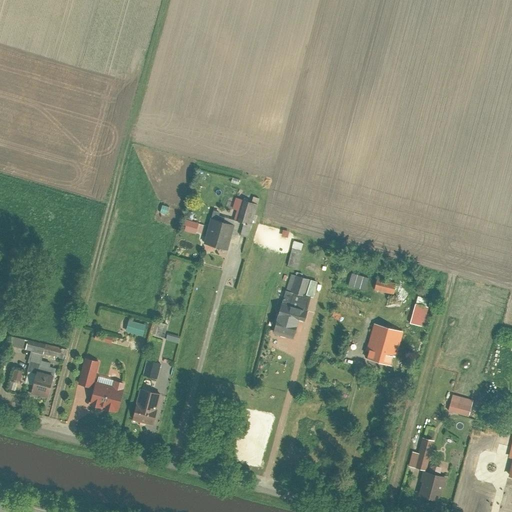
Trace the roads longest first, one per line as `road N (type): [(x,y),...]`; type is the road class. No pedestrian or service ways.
road 1 (unclassified): [(0,417),(357,511)]
road 2 (unknown): [(307,364),(272,489)]
